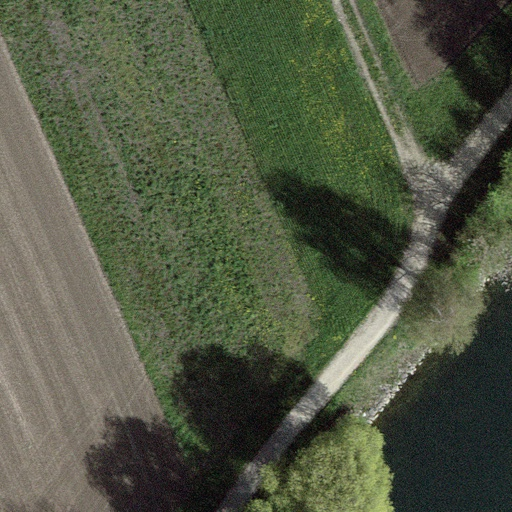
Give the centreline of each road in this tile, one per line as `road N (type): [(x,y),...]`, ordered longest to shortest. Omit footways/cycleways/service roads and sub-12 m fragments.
road 1 (track): [(227,511),(294,413),(376,325),(409,269),(434,199),(511,97)]
road 2 (track): [(346,0),(434,199)]
